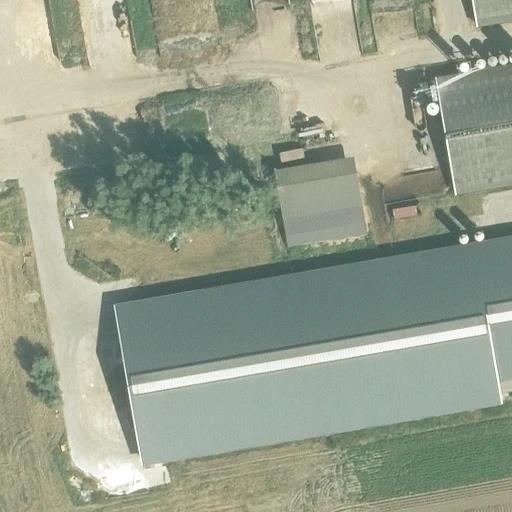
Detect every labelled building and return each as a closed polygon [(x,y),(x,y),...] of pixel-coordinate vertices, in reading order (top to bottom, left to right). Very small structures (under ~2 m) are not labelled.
[(511,20),(511,0),(472,0),(477,26),(511,20)] [(44,58),(63,56),(61,44),(42,47),(44,58)] [(511,67),(436,81),(455,192),(511,182),(511,67)] [(329,123),(307,124),(307,134),(330,133),(329,123)] [(286,160),(310,157),(309,147),(285,149),(286,160)] [(294,243),(370,233),(361,156),(284,165),(294,243)] [(511,242),(142,306),(118,310),(137,420),(143,461),(416,414),(499,400),(497,382),(511,379),(511,242)]
